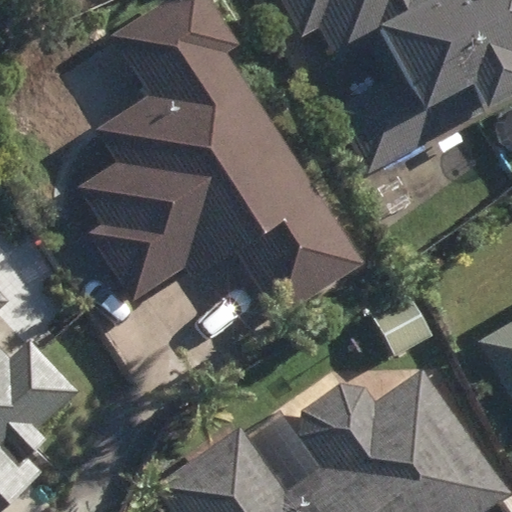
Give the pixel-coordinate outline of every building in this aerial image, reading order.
[(234,43),(205,0),(178,0),(113,42),(151,99),(96,134),(119,167),(78,194),(103,232),(92,237),(133,297),(182,263),(190,274),(235,244),(261,283),(280,313),(361,261),(233,65),(230,61),(223,50),(234,43)] [(511,0),(282,0),(299,31),(318,21),(341,62),(370,47),(374,53),(390,84),(333,114),(364,171),(511,91),(511,0)] [(406,294),(364,318),(389,362),(431,338),(406,294)] [(0,511),(11,511),(46,479),(30,464),(48,447),(40,438),(81,398),(32,347),(13,366),(0,352),(0,317),(12,307),(0,295),(0,511)] [(511,319),(478,339),(511,398),(511,319)] [(497,511),(511,502),(511,496),(426,372),(376,406),(367,393),(345,390),(303,417),(298,449),(290,437),(260,459),(242,434),(159,490),(174,511),(497,511)]
